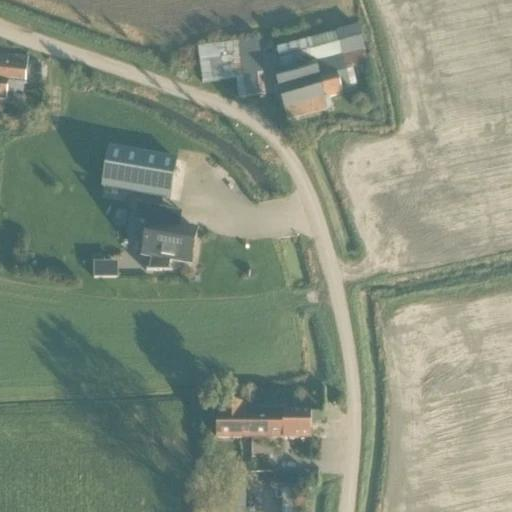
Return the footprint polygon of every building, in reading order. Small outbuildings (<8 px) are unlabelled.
[(326,109),(331,108),(328,99),(350,94),(344,72),(366,66),(357,32),(309,45),(308,43),(276,51),(281,72),(274,74),(287,122),(326,111),(326,109)] [(197,49),(199,65),(201,85),(235,81),(237,100),(265,97),(258,41),(197,49)] [(8,58),(6,84),(24,86),(27,60),(8,58)] [(176,162),(109,151),(102,190),(169,201),(176,162)] [(136,206),(133,223),(147,226),(141,258),(150,259),(148,272),(146,272),(146,273),(171,273),(171,272),(168,272),(170,263),(191,267),(197,233),(164,227),(167,212),(136,206)] [(97,280),(120,279),(119,264),(96,265),(97,280)] [(249,418),(248,418),(244,418),(244,406),(218,406),(218,418),(216,418),(216,440),(249,439),(249,418)] [(249,418),(249,439),(282,439),(282,441),(310,441),(310,425),(320,425),(320,414),(283,414),(283,411),(249,411),(248,418),(249,418)] [(243,511),(245,481),(215,481),(215,511),(243,511)]
